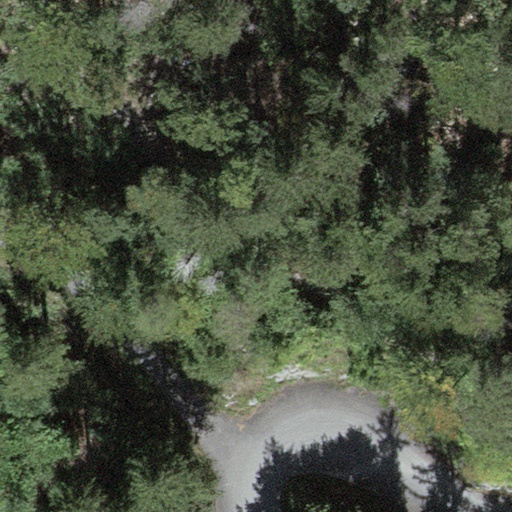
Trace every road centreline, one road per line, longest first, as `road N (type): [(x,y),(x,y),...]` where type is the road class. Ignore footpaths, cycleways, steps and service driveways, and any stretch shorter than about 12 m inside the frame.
road 1 (track): [(245,465),(113,316),(29,248),(0,236)]
road 2 (unclassified): [(481,511),(413,488),(349,432),(306,419),(245,465),(248,511)]
